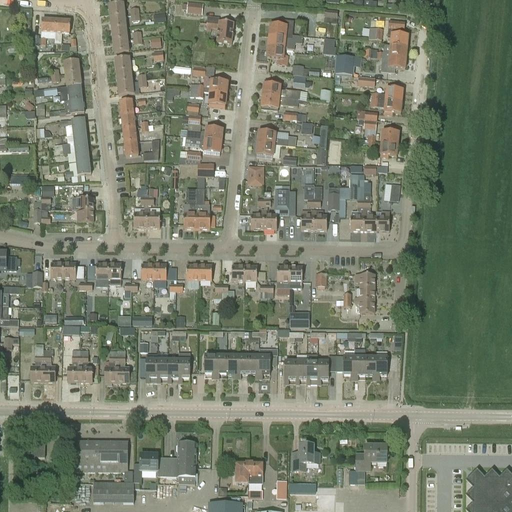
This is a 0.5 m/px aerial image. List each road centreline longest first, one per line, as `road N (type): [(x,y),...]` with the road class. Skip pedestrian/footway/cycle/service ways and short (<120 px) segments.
road 1 (tertiary): [(412,415),(0,410)]
road 2 (residential): [(115,247),(93,22),(82,6)]
road 3 (residential): [(227,248),(250,10)]
road 4 (residential): [(401,252),(423,19)]
road 5 (residential): [(227,248),(401,252)]
